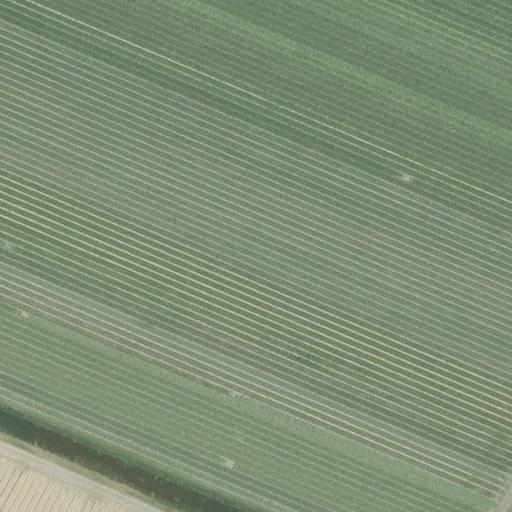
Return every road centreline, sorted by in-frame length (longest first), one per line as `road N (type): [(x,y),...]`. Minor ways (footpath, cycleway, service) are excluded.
road 1 (track): [(511,58),(304,0)]
road 2 (track): [(148,511),(0,448)]
